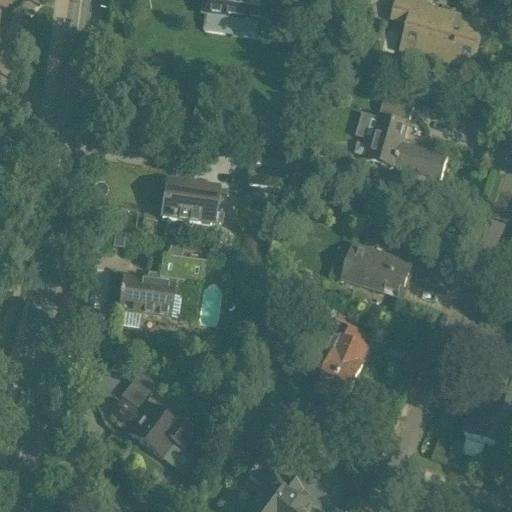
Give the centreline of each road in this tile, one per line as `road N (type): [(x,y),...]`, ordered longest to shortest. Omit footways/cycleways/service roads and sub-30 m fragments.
road 1 (primary): [(20,459),(80,0)]
road 2 (residential): [(398,471),(511,167)]
